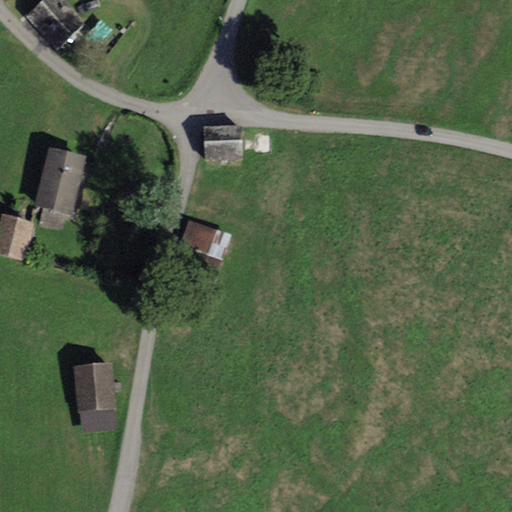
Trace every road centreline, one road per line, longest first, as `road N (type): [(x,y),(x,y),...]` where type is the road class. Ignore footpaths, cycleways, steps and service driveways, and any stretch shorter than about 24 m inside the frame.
road 1 (track): [(120,511),(198,114)]
road 2 (track): [(511,153),(427,135),(198,114)]
road 3 (residential): [(0,9),(83,84),(132,104),(198,114)]
road 4 (track): [(198,114),(238,0)]
